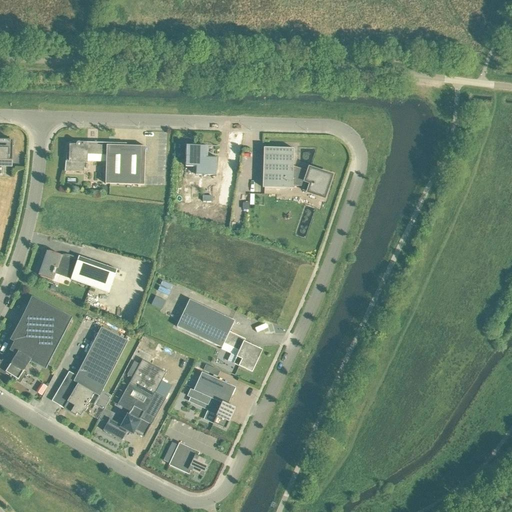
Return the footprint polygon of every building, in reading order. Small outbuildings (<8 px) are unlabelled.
[(0,167),(12,168),(13,141),(0,140),(0,167)] [(76,145),(76,147),(70,146),(70,154),(67,154),(66,154),(64,172),(65,172),(84,173),(84,163),(86,163),(86,155),(106,156),(105,185),(144,186),(164,187),(164,144),(145,144),(145,147),(126,147),(126,144),(78,143),(77,143),(76,144),(76,145)] [(195,175),(216,176),(216,158),(207,157),(207,147),(186,146),(185,167),(196,168),(195,175)] [(303,187),(302,191),(324,198),(331,176),(309,169),(308,172),(293,167),(293,149),(263,148),(262,188),(292,189),(292,187),(303,187)] [(48,252),(40,277),(52,281),(54,274),(63,277),(65,271),(73,274),(70,280),(109,294),(114,278),(117,270),(78,257),(77,262),(48,252)] [(16,355),(11,364),(3,359),(0,363),(0,369),(19,382),(24,374),(23,373),(30,362),(45,370),(72,318),(31,297),(27,306),(23,315),(18,324),(14,333),(9,341),(13,343),(9,351),(16,355)] [(176,327),(221,349),(224,344),(239,351),(233,364),(252,373),(262,351),(244,342),(245,340),(229,332),(234,322),(189,300),(176,327)] [(99,397),(128,342),(101,328),(76,377),(69,372),(51,402),(64,409),(65,407),(69,409),(68,412),(75,416),(76,414),(81,416),(84,411),(85,412),(87,408),(86,407),(94,394),(99,397)] [(103,430),(103,431),(122,442),(127,431),(132,434),(133,432),(144,438),(166,399),(155,393),(160,383),(166,373),(142,360),(139,365),(134,362),(127,375),(132,378),(117,405),(129,412),(121,426),(109,420),(107,424),(103,430)] [(217,377),(219,372),(206,366),(203,371),(217,377)] [(227,406),(235,388),(201,373),(189,401),(217,414),(213,424),(225,430),(235,409),(227,406)] [(91,413),(99,418),(104,408),(95,404),(91,413)] [(99,420),(96,426),(103,430),(107,424),(99,420)] [(190,472),(202,477),(209,462),(197,457),(199,453),(179,444),(169,466),(189,475),(190,472)]
